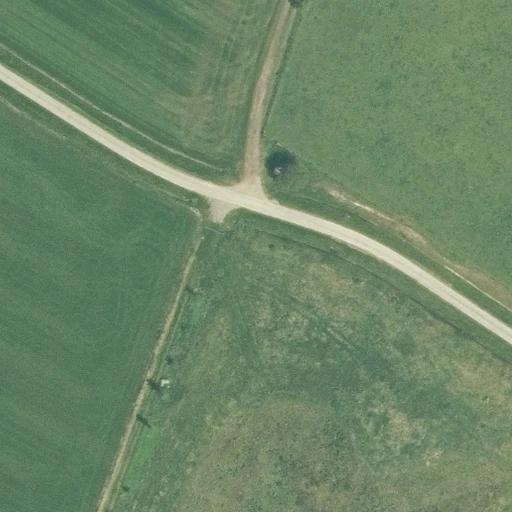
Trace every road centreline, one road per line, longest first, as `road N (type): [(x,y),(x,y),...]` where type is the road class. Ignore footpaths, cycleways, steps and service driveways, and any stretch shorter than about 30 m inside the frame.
road 1 (unclassified): [(511,339),(338,230),(154,165),(0,73)]
road 2 (track): [(228,197),(107,511)]
road 3 (track): [(251,204),(252,139),(287,0)]
